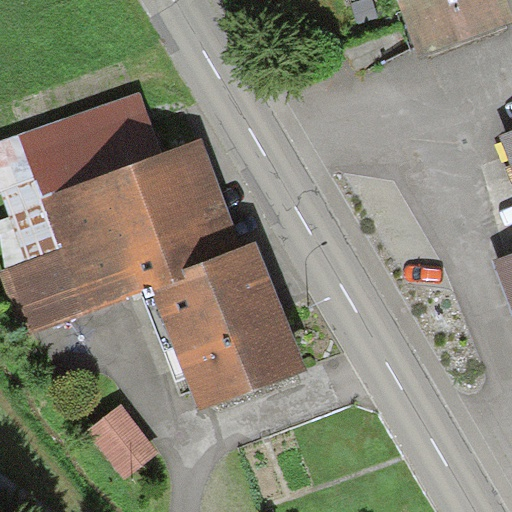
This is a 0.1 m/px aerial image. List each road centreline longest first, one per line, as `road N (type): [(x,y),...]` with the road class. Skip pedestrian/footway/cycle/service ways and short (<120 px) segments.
road 1 (secondary): [(177,0),(390,361)]
road 2 (residential): [(390,361),(190,455),(182,511)]
road 3 (secondary): [(390,361),(478,511)]
